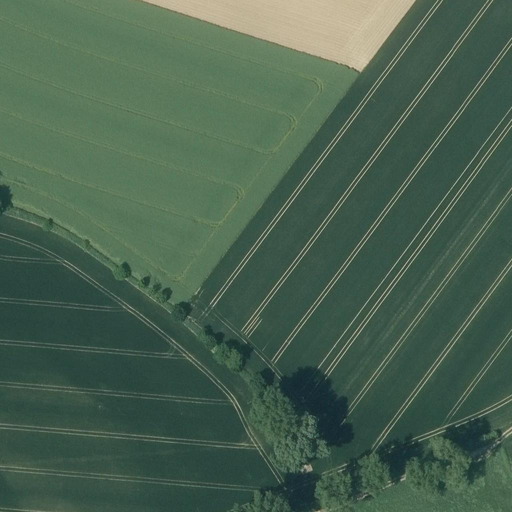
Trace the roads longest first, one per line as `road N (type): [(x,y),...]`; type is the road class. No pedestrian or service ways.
road 1 (track): [(0,213),(73,241),(189,327),(281,412),(307,450),(330,511)]
road 2 (track): [(345,511),(511,442)]
